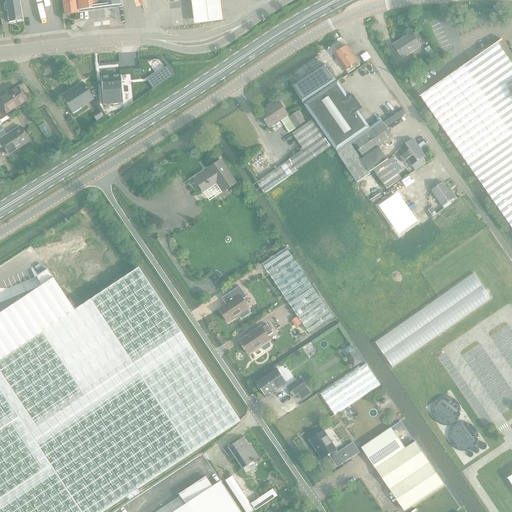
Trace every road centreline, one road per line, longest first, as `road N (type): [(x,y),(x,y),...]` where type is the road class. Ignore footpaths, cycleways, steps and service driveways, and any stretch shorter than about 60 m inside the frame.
road 1 (unclassified): [(94,175),(322,511)]
road 2 (primary): [(0,210),(337,0)]
road 3 (unclassified): [(346,17),(94,175)]
road 4 (unclassified): [(346,17),(511,255)]
road 5 (tertiary): [(0,52),(163,41)]
